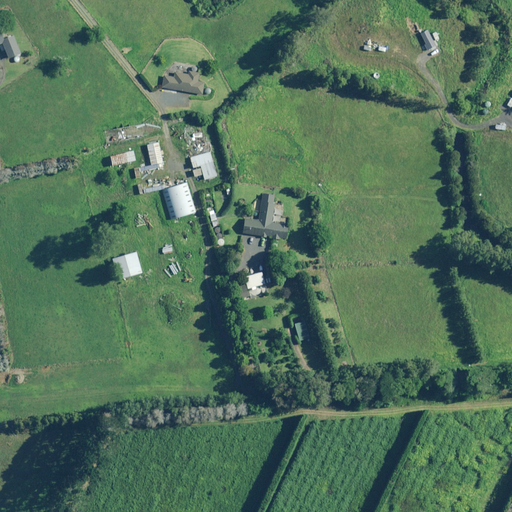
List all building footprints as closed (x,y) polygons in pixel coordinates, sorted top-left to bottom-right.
[(12,35),(2,39),(0,34),(0,42),(0,43),(6,58),(18,54),(12,35)] [(199,71),(187,69),(186,73),(174,70),(173,75),(163,73),(160,87),(201,95),(204,81),(198,80),(199,71)] [(157,142),(145,144),(149,164),(153,164),(154,168),(165,165),(164,159),(161,160),(157,142)] [(135,149),(108,155),(110,165),(137,159),(135,149)] [(193,176),(200,173),(203,180),(217,175),(208,150),(188,157),(192,169),(190,169),(193,176)] [(185,181),(162,187),(170,217),(193,211),(185,181)] [(273,194),(261,192),(257,219),(243,217),(241,232),(259,235),(259,236),(265,237),(265,235),(270,236),(270,238),(277,239),(278,236),(285,237),(286,226),(283,226),(284,222),(278,221),(278,222),(271,221),(273,203),(271,202),(273,194)] [(213,210),(208,212),(212,226),(216,225),(213,210)] [(136,251),(110,258),(115,278),(141,271),(136,251)] [(244,282),(237,283),(240,294),(248,292),(247,289),(263,284),(261,274),(265,273),(264,270),(242,276),(244,282)] [(290,319),(291,324),(293,323),(299,340),(308,338),(301,316),(290,319)]
